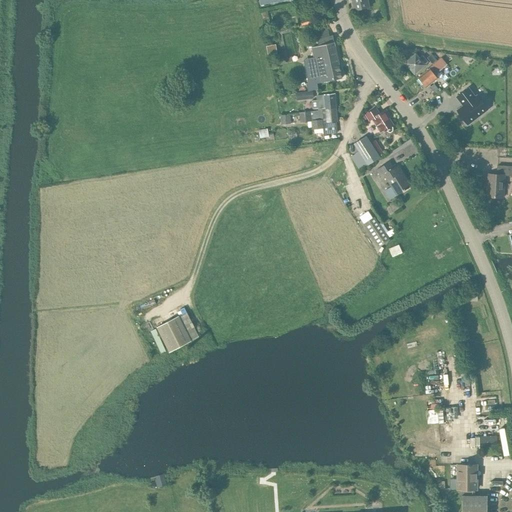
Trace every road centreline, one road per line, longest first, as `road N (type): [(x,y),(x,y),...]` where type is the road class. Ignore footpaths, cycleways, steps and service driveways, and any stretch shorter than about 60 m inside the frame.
road 1 (unclassified): [(511,349),(433,156),(355,47),(337,0)]
road 2 (track): [(151,314),(185,294),(225,201),(316,171),(335,155)]
